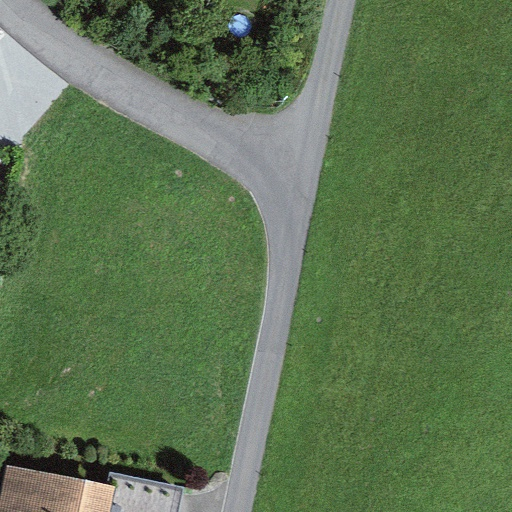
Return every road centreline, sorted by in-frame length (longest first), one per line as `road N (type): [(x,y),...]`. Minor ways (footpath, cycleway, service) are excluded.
road 1 (unclassified): [(236,511),(305,166)]
road 2 (residential): [(305,166),(261,154),(99,70),(5,0)]
road 3 (unclassified): [(305,166),(341,0)]
